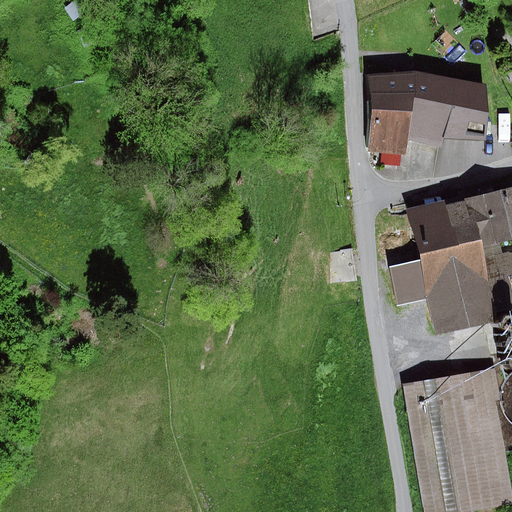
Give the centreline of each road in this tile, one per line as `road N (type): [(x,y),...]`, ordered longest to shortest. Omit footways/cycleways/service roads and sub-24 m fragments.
road 1 (unclassified): [(360,196),(404,511)]
road 2 (unclassified): [(345,0),(360,196)]
road 3 (residential): [(360,196),(411,193),(511,165)]
